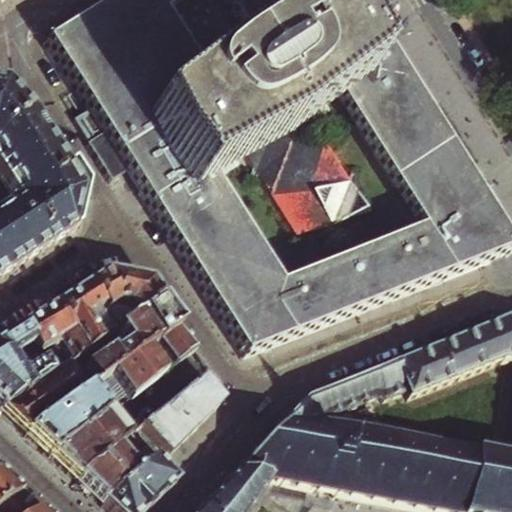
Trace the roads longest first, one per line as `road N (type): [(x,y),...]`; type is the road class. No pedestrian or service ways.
road 1 (residential): [(255,405),(299,375),(511,293)]
road 2 (residential): [(2,27),(133,222)]
road 3 (residential): [(133,222),(255,405)]
road 4 (residential): [(423,0),(511,139)]
road 5 (residential): [(0,311),(133,222)]
road 6 (residential): [(167,511),(255,405)]
